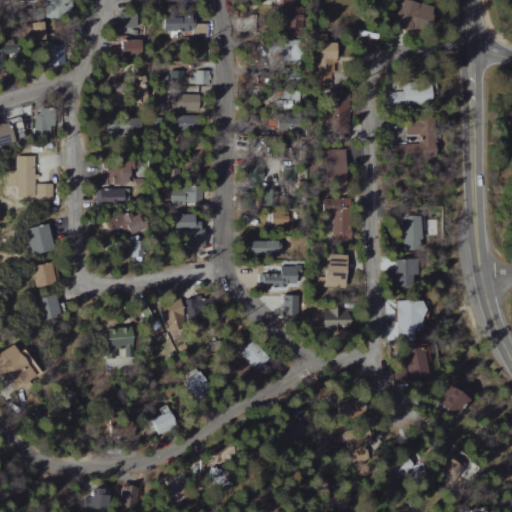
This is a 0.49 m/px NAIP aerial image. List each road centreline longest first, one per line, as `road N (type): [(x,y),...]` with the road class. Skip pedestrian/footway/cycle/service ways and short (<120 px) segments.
road 1 (residential): [(224,270),(120,285),(85,279),(72,254),(69,85),(91,66),(104,37),(104,0)]
road 2 (residential): [(0,418),(37,457),(61,466),(128,466),(166,455),(318,364)]
road 3 (tertiary): [(472,41),(483,279),(511,362)]
road 4 (residential): [(224,270),(216,0)]
road 5 (residential): [(365,101),(368,358)]
road 6 (residential): [(318,364),(246,306),(224,270)]
road 7 (residential): [(472,41),(391,57),(365,101)]
